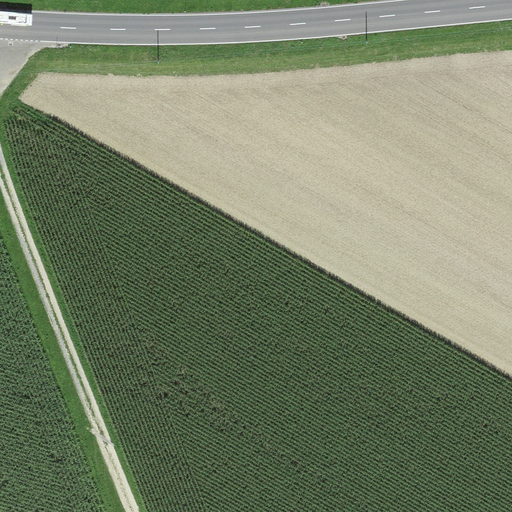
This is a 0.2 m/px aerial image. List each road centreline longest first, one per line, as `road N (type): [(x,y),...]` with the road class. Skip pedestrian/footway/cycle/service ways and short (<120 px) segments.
road 1 (primary): [(0,25),(296,25),(511,4)]
road 2 (track): [(0,158),(135,511)]
